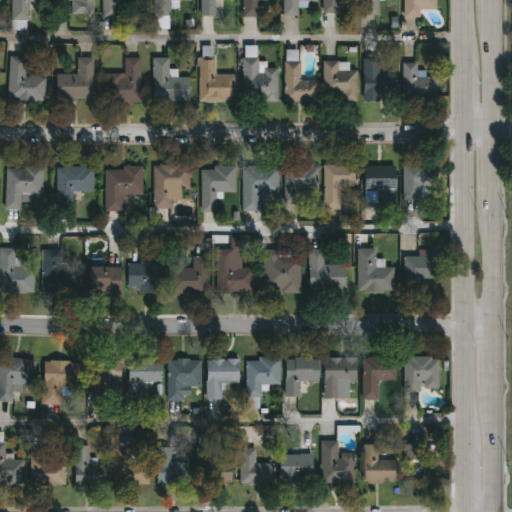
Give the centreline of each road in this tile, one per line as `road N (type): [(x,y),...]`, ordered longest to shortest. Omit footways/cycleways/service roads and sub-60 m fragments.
road 1 (residential): [(0,137),(496,128)]
road 2 (residential): [(0,322),(496,326)]
road 3 (secondary): [(467,130),(467,446)]
road 4 (secondary): [(496,511),(496,379)]
road 5 (secondary): [(496,326),(496,194)]
road 6 (secondary): [(496,128),(495,3)]
